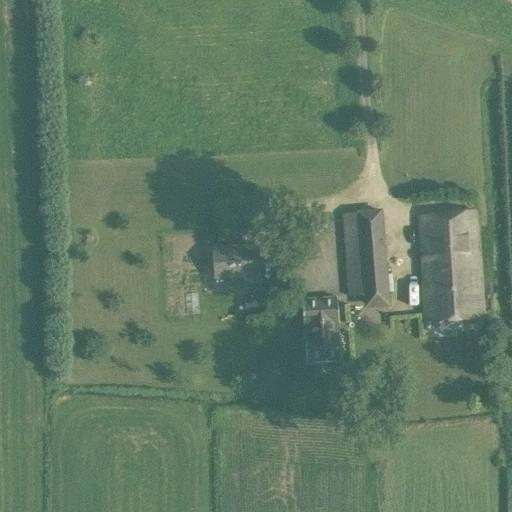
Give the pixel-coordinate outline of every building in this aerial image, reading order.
[(350,297),(387,294),(381,211),(343,214),(350,297)] [(425,322),(483,319),(478,243),(475,212),(419,217),(425,322)] [(213,248),(215,280),(244,279),(244,285),(259,284),(257,246),(213,248)] [(282,271),(294,271),(292,252),(281,252),(282,271)] [(260,298),(247,299),(247,310),(261,309),(260,298)] [(301,301),(303,325),(308,325),(309,337),(303,337),(305,362),(341,360),(339,335),(334,335),(333,323),(339,323),(337,298),(301,301)]
